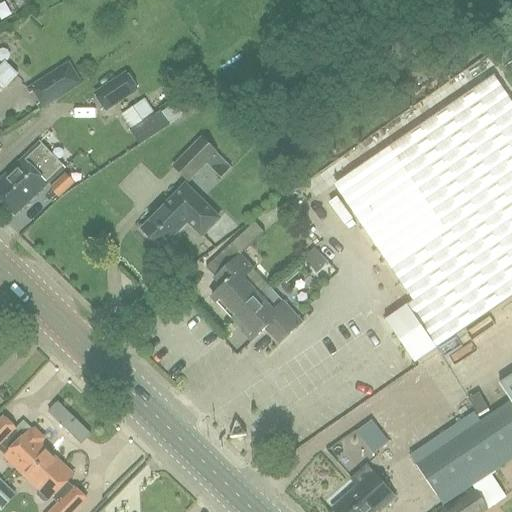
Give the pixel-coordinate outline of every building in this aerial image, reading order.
[(0,92),(17,75),(5,63),(0,67),(0,92)] [(69,63),(58,70),(28,90),(41,110),(82,83),(69,63)] [(106,113),(138,92),(125,72),(93,94),(106,113)] [(511,102),(494,76),(347,176),(347,177),(376,220),(363,229),(377,250),(384,260),(413,302),(406,306),(385,321),(415,364),(511,297),(511,102)] [(194,110),(183,93),(159,109),(170,126),(194,110)] [(126,117),(137,133),(160,118),(149,102),(126,117)] [(188,183),(218,153),(201,137),(171,167),(188,183)] [(36,195),(64,170),(39,143),(0,179),(0,181),(6,189),(10,185),(17,192),(23,186),(24,188),(27,185),(36,195)] [(59,199),(74,184),(65,174),(50,189),(59,199)] [(0,181),(0,202),(13,217),(36,195),(27,185),(24,188),(23,186),(17,192),(10,185),(6,189),(0,181)] [(186,187),(177,197),(166,209),(164,207),(142,230),(161,249),(183,226),(184,226),(187,222),(203,237),(219,219),(186,187)] [(254,225),(204,270),(213,280),(222,289),(210,300),(230,321),(256,298),(242,282),(252,272),(239,258),(263,235),(254,225)] [(257,247),(249,253),(259,268),(267,262),(257,247)] [(256,298),(230,321),(250,343),(264,330),(278,346),(301,325),(290,313),(282,305),(281,304),(283,303),(268,287),(267,288),(256,298)] [(511,404),(417,467),(443,506),(511,460),(511,378),(500,386),(511,404)] [(49,453),(40,444),(43,439),(34,430),(29,433),(28,432),(21,439),(12,431),(15,429),(3,418),(0,421),(0,450),(5,456),(4,457),(26,478),(49,453)] [(49,453),(26,478),(39,490),(37,492),(37,496),(43,503),(48,503),(52,498),(58,504),(50,511),(72,511),(85,499),(74,488),(73,489),(65,482),(72,475),(49,453)] [(378,511),(379,511),(394,498),(365,466),(350,480),(357,488),(332,510),(333,511),(374,511),(377,510),(378,511)] [(0,498),(4,504),(17,494),(0,472),(0,498)] [(440,511),(486,511),(489,511),(475,489),(441,511),(440,511)]
